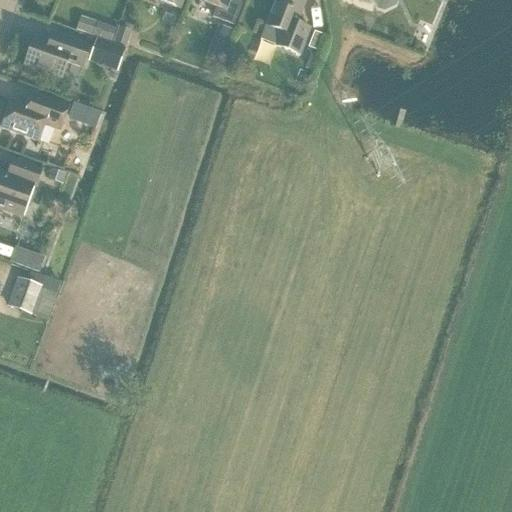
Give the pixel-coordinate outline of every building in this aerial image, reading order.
[(179,9),(183,0),(158,0),(158,1),(179,9)] [(233,26),(242,4),(232,0),(199,0),(199,1),(216,8),(212,18),(233,26)] [(300,56),(310,30),(297,25),(306,0),(305,0),(275,0),(265,27),(281,33),(275,46),(300,56)] [(371,0),(376,10),(382,12),(395,6),(397,0),(371,0)] [(324,35),(313,31),(307,48),(317,52),(324,35)] [(59,49),(33,40),(23,67),(60,80),(66,63),(81,68),(89,47),(63,37),(59,49)] [(36,111),(11,102),(1,129),(38,143),(44,126),(59,131),(68,108),(41,98),(36,111)] [(41,170),(13,160),(7,176),(0,173),(0,210),(17,216),(28,185),(34,187),(41,170)] [(62,183),(64,175),(50,171),(47,178),(62,183)] [(18,251),(0,244),(0,261),(13,266),(18,251)] [(45,261),(18,251),(13,266),(39,276),(45,261)] [(42,286),(16,277),(6,307),(31,316),(42,286)]
